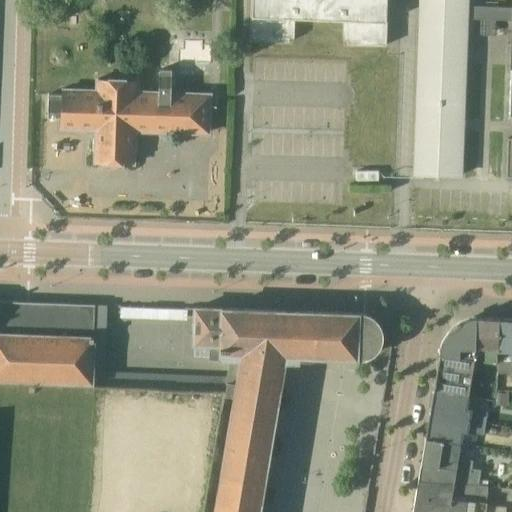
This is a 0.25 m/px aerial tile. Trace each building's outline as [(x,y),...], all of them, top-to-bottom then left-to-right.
[(345,41),(383,42),(384,0),(250,0),(249,38),(287,39),(287,35),(292,35),(293,15),(341,17),(340,37),(345,37),(345,41)] [(418,0),(412,171),(459,173),(465,17),(466,3),(466,0),(418,0)] [(510,4),(466,3),(465,17),(479,17),(479,32),(494,32),(495,17),(509,18),(510,4)] [(123,161),(132,161),(132,150),(135,150),(136,137),(133,137),(133,128),(143,128),(143,131),(158,131),(158,129),(180,129),(179,132),(195,133),(195,130),(207,130),(208,90),(170,88),(170,67),(158,67),(158,87),(137,87),(138,76),(95,74),(94,88),(61,87),(61,88),(60,88),(60,92),(47,91),(46,114),(59,114),(59,126),(70,126),(70,129),(85,129),(85,126),(95,127),(94,135),(91,135),(91,148),(94,148),(94,160),(103,160),(102,166),(104,166),(104,164),(122,165),(122,167),(123,167),(123,161)] [(105,302),(0,299),(0,378),(103,383),(103,368),(105,302)] [(192,355),(216,356),(217,306),(194,305),(192,355)] [(259,511),(285,359),(298,359),(298,357),(310,358),(312,357),(312,355),(313,352),(357,354),(364,353),(371,350),(375,345),(378,339),(378,337),(379,332),(378,325),(375,319),(369,315),(363,312),(356,311),(354,310),(217,306),(216,356),(229,357),(225,376),(103,368),(103,383),(224,387),(224,392),(231,393),(211,511),(259,511)] [(472,357),(474,315),(470,315),(458,320),(447,330),(440,340),(437,351),(472,357)] [(497,361),(498,315),(474,315),(472,357),(497,361)] [(511,316),(498,315),(497,361),(497,370),(511,371),(511,316)] [(472,357),(437,351),(432,387),(467,393),(472,357)] [(467,393),(432,387),(427,411),(484,420),(485,409),(465,405),(467,393)] [(482,432),(484,420),(427,411),(424,435),(458,440),(460,440),(462,428),(482,432)] [(419,461),(479,470),(480,466),(470,464),(471,457),(456,454),(458,440),(424,435),(419,461)] [(411,508),(453,511),(504,511),(505,504),(484,502),(486,483),(477,482),(479,470),(419,461),(411,508)]
